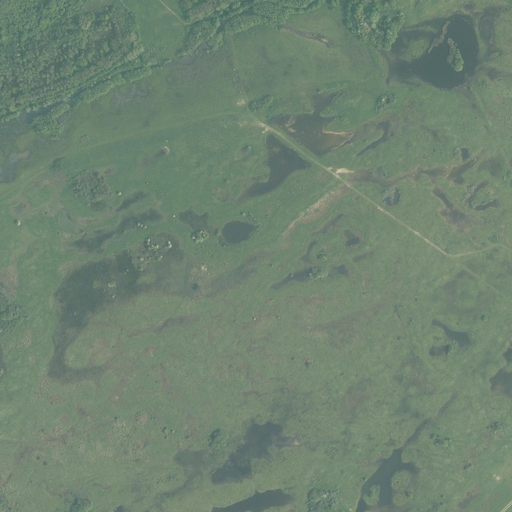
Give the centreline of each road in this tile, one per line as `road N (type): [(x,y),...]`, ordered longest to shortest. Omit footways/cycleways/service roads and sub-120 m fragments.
road 1 (track): [(321,167),(241,199),(191,232),(179,302),(106,398),(64,434),(0,441)]
road 2 (track): [(511,250),(401,186),(321,167),(253,122),(219,15)]
road 3 (track): [(0,197),(95,144),(247,106)]
